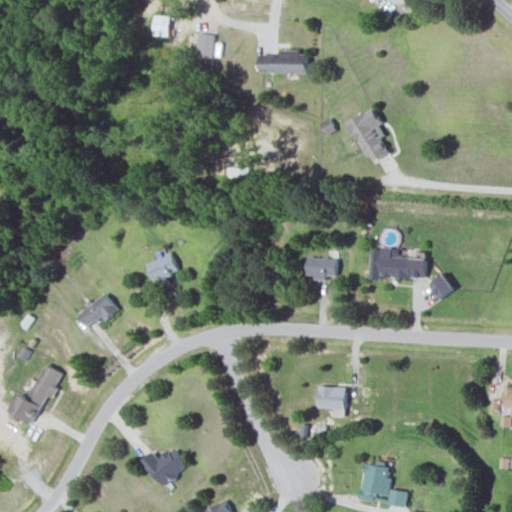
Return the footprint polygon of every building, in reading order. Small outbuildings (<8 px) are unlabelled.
[(170,36),(170,15),(155,15),(154,36),(170,36)] [(214,58),(215,33),(199,32),(198,57),(214,58)] [(261,72),(308,73),(309,51),(285,50),(285,54),(262,53),(261,72)] [(389,152),(383,137),(388,135),(376,108),(349,120),(368,161),(389,152)] [(154,281),(180,273),(173,253),(148,261),(154,281)] [(309,276),(338,278),(338,258),(310,256),(309,276)] [(456,289),(445,273),(430,284),(441,299),(456,289)] [(79,316),(88,327),(102,315),(107,320),(120,308),(105,292),(79,316)] [(64,373),(47,364),(29,398),(20,393),(10,411),(33,423),(47,396),(51,398),(64,373)] [(319,408),(335,408),(335,416),(347,416),(348,386),(320,385),(319,408)] [(511,388),(505,389),(504,407),(511,406),(511,407),(511,416),(503,415),(503,426),(511,426),(511,388)] [(165,486),(189,464),(173,447),(160,459),(153,451),(142,461),(165,486)] [(409,491),(391,488),(393,478),(389,478),(391,464),(376,462),(376,465),(366,464),(360,499),(407,506),(409,491)] [(210,511),(232,511),(228,500),(209,508),(210,511)]
